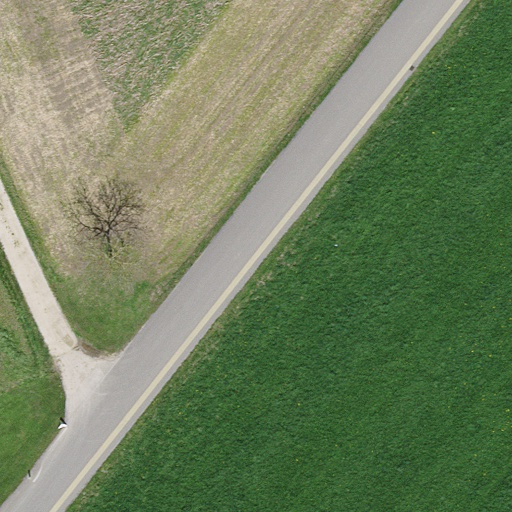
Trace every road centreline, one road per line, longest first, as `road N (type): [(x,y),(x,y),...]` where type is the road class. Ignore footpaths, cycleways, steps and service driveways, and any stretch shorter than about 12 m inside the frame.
road 1 (tertiary): [(30,511),(441,0)]
road 2 (track): [(98,425),(0,209)]
